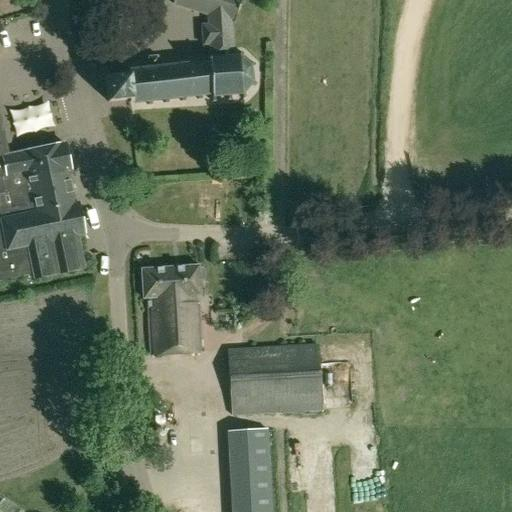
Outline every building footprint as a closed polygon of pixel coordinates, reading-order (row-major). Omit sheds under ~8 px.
[(165,63),(160,64),(159,56),(150,57),(150,65),(145,66),(145,70),(127,72),(128,75),(107,77),(110,103),(131,101),(131,104),(149,102),(149,106),(153,106),(153,101),(165,100),(166,105),(170,104),(170,100),(182,98),(183,102),(187,102),(186,98),(198,97),(199,101),(203,100),(202,96),(210,95),(214,99),(214,103),(218,103),(218,98),(229,97),(229,102),(233,101),(233,97),(242,96),(245,100),(249,97),(246,94),(252,86),(257,88),(258,84),(254,82),(253,69),(257,67),(255,64),(251,66),(243,59),(246,54),(242,52),(240,56),(236,57),(233,23),(236,24),(243,0),(175,0),(174,5),(210,16),(211,25),(204,26),(205,45),(212,44),(213,55),(210,56),(210,58),(208,59),(208,63),(199,64),(199,60),(195,60),(195,64),(182,66),(182,62),(178,62),(178,66),(166,68),(165,63)] [(0,280),(35,273),(36,278),(86,268),(79,236),(85,235),(79,204),(77,204),(70,170),(71,170),(66,144),(4,157),(0,136),(0,280)] [(148,300),(149,322),(151,356),(202,353),(199,305),(196,305),(195,296),(202,296),(200,267),(143,270),(145,300),(148,300)] [(322,410),(318,346),(229,351),(233,416),(322,410)] [(233,511),(272,511),(267,430),(229,432),(233,511)]
